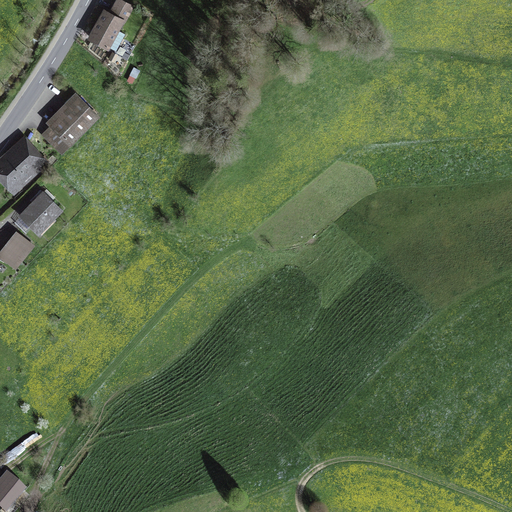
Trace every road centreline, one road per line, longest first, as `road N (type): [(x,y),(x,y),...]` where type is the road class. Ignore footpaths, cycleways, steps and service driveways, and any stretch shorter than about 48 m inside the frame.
road 1 (track): [(303,511),(304,478),(357,458),(511,511)]
road 2 (tertiary): [(0,139),(87,0)]
